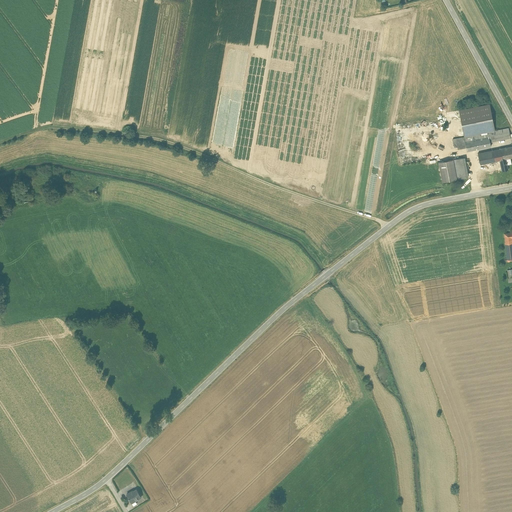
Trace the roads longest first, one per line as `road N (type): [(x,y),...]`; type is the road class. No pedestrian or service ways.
road 1 (tertiary): [(52,511),(107,478),(283,309),(390,223),(429,203),(511,187)]
road 2 (track): [(390,223),(168,141),(49,126),(0,143)]
road 3 (tertiary): [(445,0),(511,120)]
